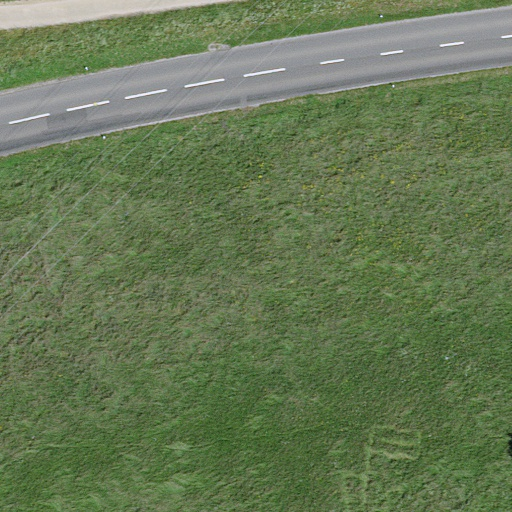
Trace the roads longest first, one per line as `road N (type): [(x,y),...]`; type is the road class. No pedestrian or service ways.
road 1 (secondary): [(511,40),(0,146)]
road 2 (track): [(0,26),(197,0)]
